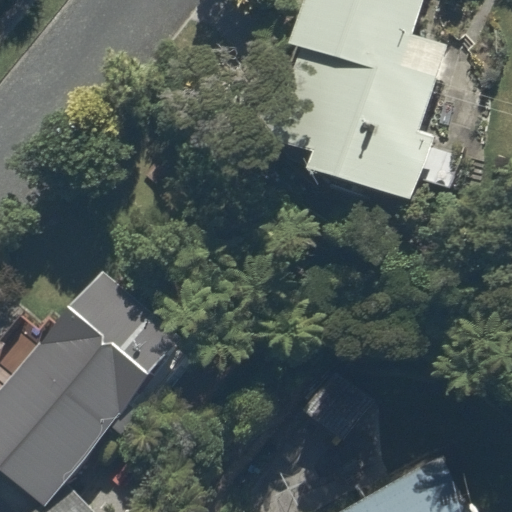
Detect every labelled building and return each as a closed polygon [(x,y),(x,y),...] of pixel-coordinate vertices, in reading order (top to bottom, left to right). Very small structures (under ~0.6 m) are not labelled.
[(432,0),(319,0),(307,61),(313,62),(293,155),(339,165),(333,195),(433,216),(449,144),(434,141),(453,49),(424,43),(432,0)] [(169,331),(110,285),(58,350),(54,347),(0,415),(0,465),(59,511),(70,511),(176,378),(149,357),(169,331)] [(383,397),(347,374),(318,419),(354,442),(383,397)] [(511,511),(470,444),(358,511),(511,511)] [(96,511),(87,502),(75,511),(96,511)]
